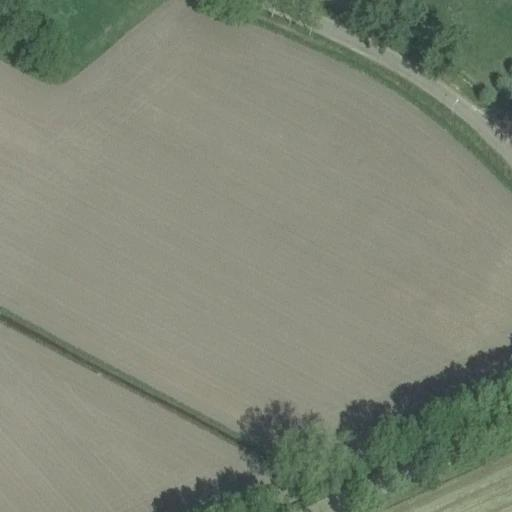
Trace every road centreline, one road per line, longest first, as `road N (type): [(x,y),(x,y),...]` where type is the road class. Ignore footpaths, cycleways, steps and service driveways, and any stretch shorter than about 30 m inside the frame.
road 1 (unclassified): [(511,157),(423,71),(260,0)]
road 2 (unclassified): [(297,511),(511,413)]
